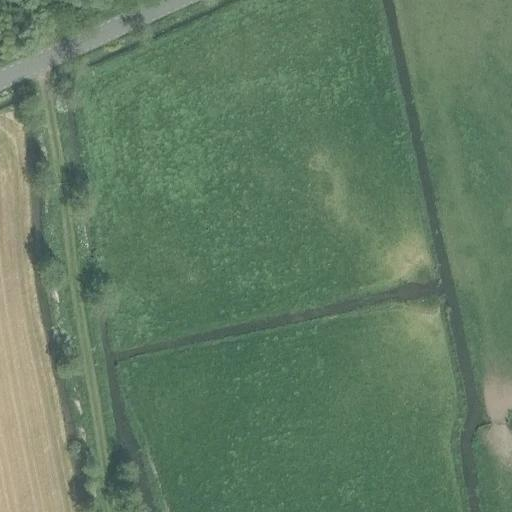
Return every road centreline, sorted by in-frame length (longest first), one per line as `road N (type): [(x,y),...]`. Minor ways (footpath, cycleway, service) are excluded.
road 1 (track): [(38,65),(110,511)]
road 2 (tertiary): [(0,83),(180,0)]
